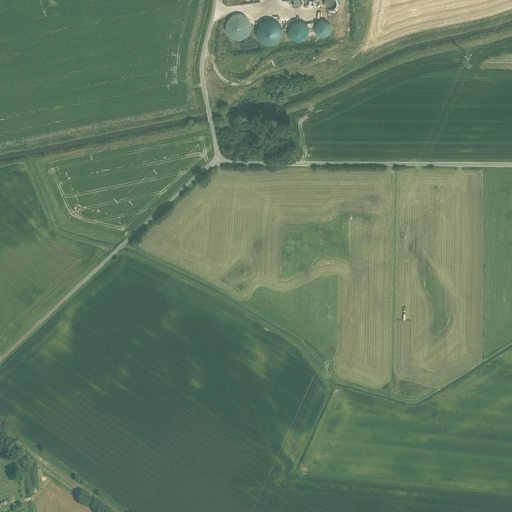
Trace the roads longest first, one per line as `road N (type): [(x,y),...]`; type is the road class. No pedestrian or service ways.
road 1 (unclassified): [(0,359),(219,161)]
road 2 (unclassified): [(219,161),(511,165)]
road 3 (unclassified): [(215,0),(201,67),(219,161)]
